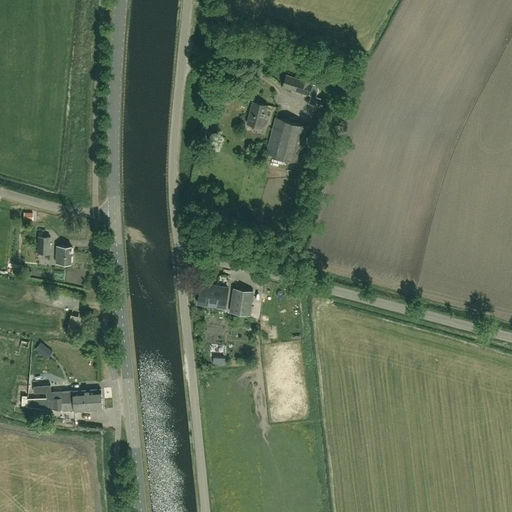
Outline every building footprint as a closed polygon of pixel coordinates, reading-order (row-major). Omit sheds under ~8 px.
[(316,85),(311,84),(310,83),(311,79),(301,76),(300,80),(286,75),(282,86),(315,97),(318,89),(316,85)] [(321,97),(318,107),(333,112),(337,102),(321,97)] [(261,127),(267,105),(252,102),(247,124),(261,127)] [(310,126),(275,117),(266,153),(300,162),(310,126)] [(50,254),(51,236),(38,236),(37,254),(50,254)] [(71,264),(71,247),(56,246),(56,263),(71,264)] [(201,283),(199,294),(226,298),(227,287),(201,283)] [(253,291),(233,288),(230,312),(249,315),(253,291)] [(226,298),(199,294),(198,304),(224,308),(226,298)] [(71,320),(69,337),(78,338),(80,321),(71,320)] [(53,351),(41,342),(35,349),(43,356),(47,359),(53,351)] [(101,389),(72,391),(51,392),(51,384),(34,386),(34,393),(46,392),(47,398),(62,398),(62,402),(101,399),(101,389)] [(26,406),(47,410),(62,409),(73,409),(73,411),(102,409),(101,399),(62,402),(62,398),(47,398),(27,399),(26,405),(26,406)] [(75,423),(76,415),(57,411),(56,420),(75,423)]
